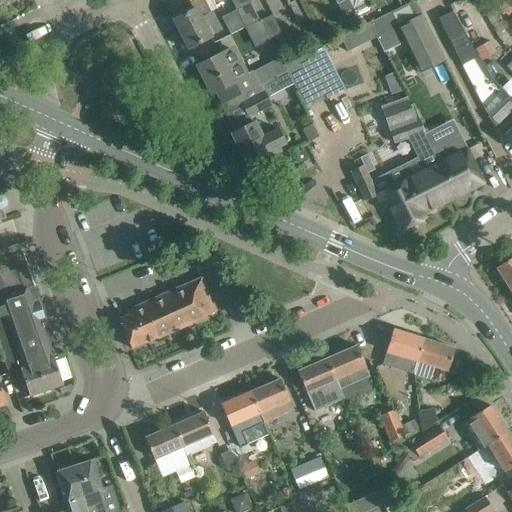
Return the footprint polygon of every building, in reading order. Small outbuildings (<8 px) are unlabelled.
[(172,20),(174,22),(170,24),(183,48),(186,46),(187,48),(209,37),(200,18),(210,13),(203,0),(193,0),(189,2),(193,9),(172,20)] [(230,0),(244,27),(258,20),(248,0),(230,0)] [(352,9),(347,0),(334,0),(342,14),(352,9)] [(361,0),(347,0),(352,9),(352,10),(363,4),(361,0)] [(509,16),(511,12),(511,6),(504,0),(498,8),(509,16)] [(307,22),(296,1),(289,4),(300,26),(307,22)] [(421,72),(445,60),(422,14),(421,14),(414,1),(369,22),(376,36),(397,26),(421,72)] [(452,11),(438,18),(455,54),(471,46),(452,11)] [(271,15),(260,20),(270,38),(273,36),(280,51),(287,48),(271,15)] [(255,45),(270,38),(260,20),(246,28),(255,45)] [(361,26),(340,37),(347,51),(376,36),(369,22),(361,26)] [(489,41),(475,49),(481,60),(495,53),(489,41)] [(227,101),(238,95),(257,86),(250,73),(246,75),(239,62),(236,63),(229,49),(196,66),(211,94),(220,89),(227,101)] [(257,86),(238,95),(242,102),(241,102),(248,117),(271,105),(261,84),(257,86)] [(337,85),(306,96),(320,136),(351,125),(337,85)] [(422,213),(450,199),(440,181),(446,178),(438,163),(431,147),(422,131),(417,119),(413,120),(405,97),(379,107),(392,143),(406,138),(423,170),(405,179),(422,213)] [(262,137),(254,122),(231,133),(246,164),(266,154),(269,161),(282,154),(278,146),(285,143),(278,129),(262,137)] [(318,135),(313,125),(304,130),(310,140),(318,135)] [(511,145),(511,127),(503,136),(511,145)] [(431,147),(438,163),(446,178),(440,181),(450,199),(483,182),(466,149),(454,155),(447,139),(431,147)] [(292,155),(298,164),(308,159),(302,149),(292,155)] [(362,165),(350,171),(364,202),(365,201),(374,197),(377,195),(376,194),(370,181),(362,165)] [(424,218),(422,213),(405,179),(399,182),(381,191),(400,230),(424,218)] [(135,260),(155,254),(149,234),(129,239),(135,260)] [(0,352),(7,373),(19,369),(53,358),(57,356),(21,252),(11,255),(0,259),(0,352)] [(511,257),(495,267),(511,293),(511,257)] [(118,319),(131,348),(216,311),(201,278),(126,311),(128,315),(118,319)] [(392,329),(381,364),(412,374),(413,371),(416,362),(423,339),(392,329)] [(423,339),(416,362),(433,367),(430,375),(442,379),(445,371),(447,371),(454,348),(423,339)] [(356,345),(326,358),(343,399),(345,402),(372,390),(366,377),(367,377),(363,367),(365,367),(356,345)] [(53,358),(19,369),(29,395),(62,384),(53,358)] [(326,358),(297,371),(306,393),(310,402),(314,411),(343,399),(326,358)] [(249,392),(263,422),(293,409),(279,379),(249,392)] [(263,422),(249,392),(220,404),(234,435),(263,422)] [(487,446),(507,433),(490,405),(460,423),(478,451),(487,446)] [(403,437),(393,410),(378,416),(388,443),(392,441),(403,437)] [(420,434),(434,425),(433,424),(434,411),(417,410),(420,431),(420,434)] [(174,425),(187,454),(202,448),(215,443),(211,434),(212,433),(203,412),(174,425)] [(413,419),(401,426),(408,442),(420,434),(420,431),(413,419)] [(187,454),(174,425),(144,438),(160,472),(172,467),(174,471),(191,463),(187,454)] [(409,443),(411,447),(405,450),(412,461),(446,440),(437,425),(435,427),(434,425),(420,434),(420,436),(409,443)] [(511,440),(507,433),(487,446),(496,460),(487,466),(495,477),(503,472),(507,470),(511,466),(511,440)] [(404,436),(403,437),(392,441),(398,457),(408,444),(404,436)] [(384,464),(372,438),(363,443),(374,468),(384,464)] [(248,441),(238,445),(238,446),(245,462),(256,457),(248,441)] [(319,458),(289,471),(298,490),(327,477),(319,458)] [(92,459),(72,466),(88,511),(115,511),(119,511),(111,486),(101,489),(92,459)] [(254,461),(240,468),(245,480),(260,474),(254,461)] [(88,511),(72,466),(54,471),(64,502),(65,502),(68,511),(61,511),(60,511),(88,511)] [(263,480),(254,484),(262,503),(272,499),(263,480)] [(383,489),(345,505),(347,511),(365,511),(380,506),(388,502),(383,489)] [(235,511),(240,511),(249,508),(243,496),(231,501),(235,511)] [(490,511),(491,511),(484,499),(464,511),(490,511)] [(188,511),(184,501),(159,511),(188,511)] [(279,507),(280,511),(296,511),(292,501),(279,507)]
